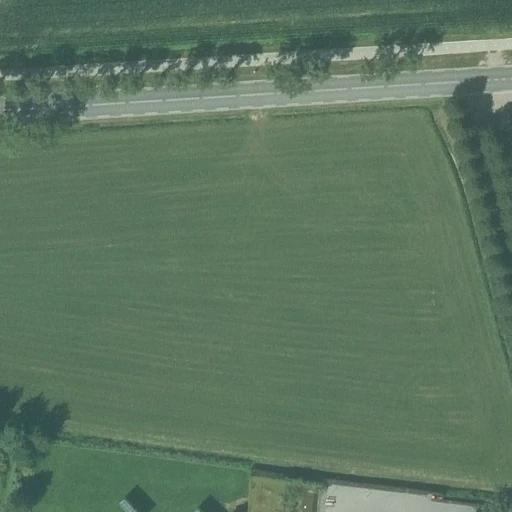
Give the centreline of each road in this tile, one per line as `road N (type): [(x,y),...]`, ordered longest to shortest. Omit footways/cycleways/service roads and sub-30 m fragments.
road 1 (secondary): [(0,114),(459,82)]
road 2 (residential): [(459,82),(511,273)]
